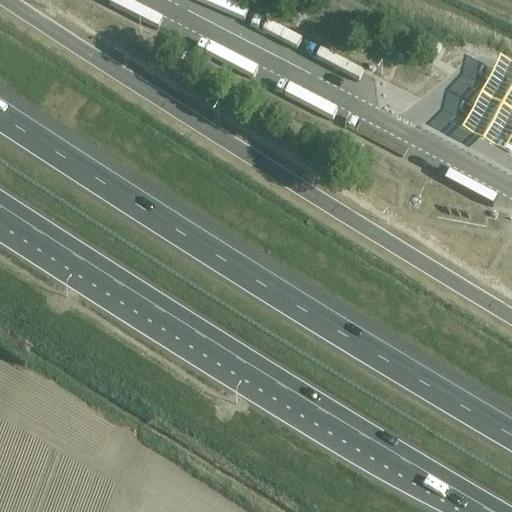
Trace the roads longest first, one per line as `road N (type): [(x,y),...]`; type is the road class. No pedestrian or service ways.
road 1 (motorway): [(511,432),(145,214),(0,116)]
road 2 (motorway): [(0,207),(485,511)]
